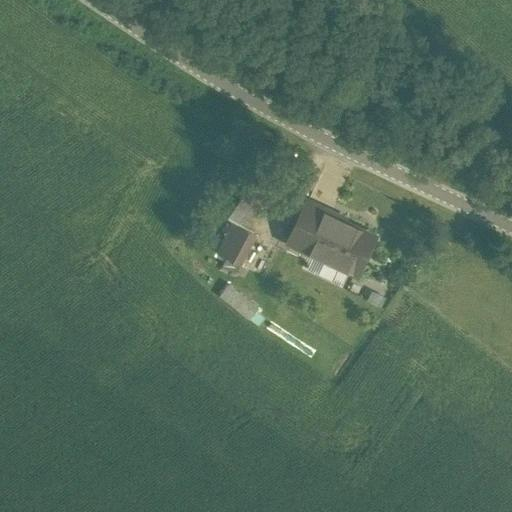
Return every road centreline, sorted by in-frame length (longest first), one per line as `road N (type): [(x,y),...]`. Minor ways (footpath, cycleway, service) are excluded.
road 1 (residential): [(93,0),(344,149),(511,231)]
road 2 (track): [(362,158),(376,126),(377,56),(363,0)]
